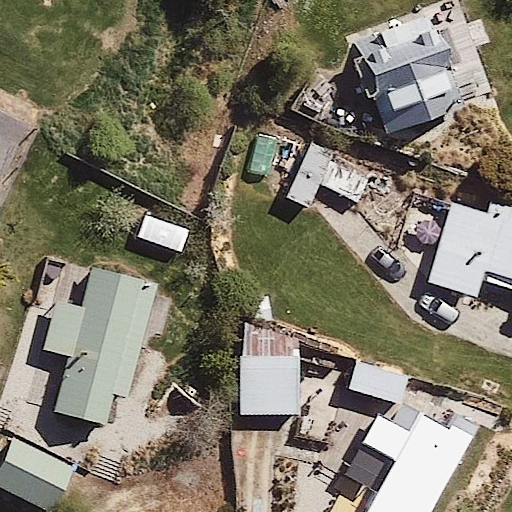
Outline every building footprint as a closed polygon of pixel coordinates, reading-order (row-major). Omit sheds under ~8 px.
[(428,14),(349,44),(384,136),(463,106),(428,14)] [(0,185),(26,131),(0,119),(0,185)] [(329,159),(316,186),(355,205),(368,179),(329,159)] [(511,289),(511,207),(487,199),(481,216),(449,205),(421,286),(472,303),(479,284),(510,294),(511,289)] [(139,220),(140,248),(187,254),(188,224),(139,220)] [(154,291),(93,276),(85,315),(54,309),(45,350),(68,355),(53,423),(103,434),(112,390),(131,394),(154,291)] [(238,287),(240,419),(293,418),(293,443),(337,442),(336,371),(296,372),(294,317),(271,318),(270,287),(238,287)] [(360,357),(347,393),(393,410),(406,374),(360,357)] [(372,419),(357,447),(388,464),(361,511),(431,511),(476,429),(412,395),(393,430),(372,419)] [(66,511),(86,471),(12,436),(0,461),(0,497),(31,511),(66,511)]
